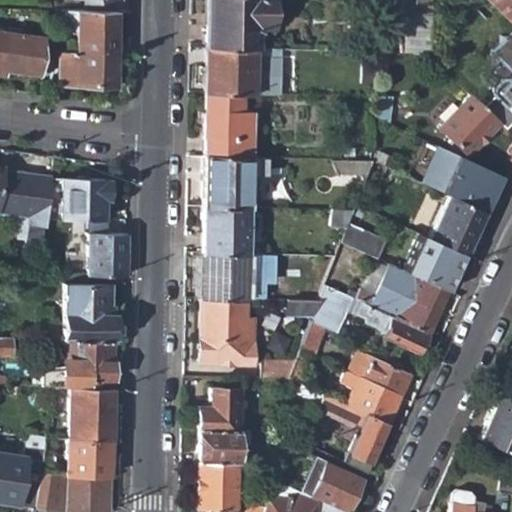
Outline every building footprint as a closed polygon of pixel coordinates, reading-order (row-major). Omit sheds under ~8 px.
[(113,0),(82,0),(83,10),(114,11),(113,0)] [(205,0),(204,47),(251,48),(253,48),(254,26),(268,26),(267,0),(205,0)] [(428,0),(395,0),(396,15),(399,15),(398,50),(426,51),(428,0)] [(511,0),(487,0),(511,24),(511,0)] [(83,10),(45,9),(44,50),(58,50),(113,51),(114,11),(83,10)] [(1,26),(0,32),(0,74),(15,77),(16,71),(34,74),(39,37),(22,34),(23,29),(1,26)] [(496,42),(487,51),(511,74),(506,80),(498,80),(491,88),(491,95),(511,115),(511,27),(504,35),(497,35),(496,42)] [(251,48),(204,47),(203,91),(238,92),(258,93),(259,78),(250,78),(251,48)] [(113,51),(58,50),(56,83),(112,85),(113,51)] [(238,92),(203,91),(202,134),(203,135),(203,155),(246,156),(247,113),(237,112),(238,92)] [(468,93),(436,125),(464,152),(496,121),(468,93)] [(391,97),(373,96),(373,115),(391,123),(391,97)] [(446,149),(443,157),(460,165),(448,193),(482,209),(499,174),(446,149)] [(203,155),(201,155),(200,204),(245,206),(247,206),(248,173),(264,174),(265,156),(246,156),(203,155)] [(372,159),(335,158),(339,173),(366,174),(372,159)] [(0,163),(0,210),(29,215),(44,217),(44,216),(45,210),(50,176),(50,175),(11,169),(10,173),(1,172),(2,164),(0,163)] [(419,166),(414,178),(441,190),(444,182),(433,177),(434,174),(419,166)] [(45,210),(44,216),(99,217),(99,199),(110,198),(110,179),(88,176),(86,173),(73,172),(70,176),(50,176),(45,210)] [(445,192),(425,235),(462,252),(482,209),(448,193),(445,192)] [(245,206),(200,204),(199,252),(243,253),(245,253),(245,206)] [(330,208),(326,218),(344,226),(345,223),(351,209),(330,208)] [(29,215),(25,240),(41,242),(44,217),(29,215)] [(88,263),(77,263),(77,274),(123,275),(124,232),(98,232),(98,223),(81,223),(80,231),(89,231),(88,263)] [(344,226),(338,239),(375,257),(383,239),(345,223),(344,226)] [(417,231),(405,257),(450,278),(462,252),(425,235),(417,231)] [(243,253),(199,252),(198,296),(241,297),(243,253)] [(444,290),(450,278),(405,257),(399,268),(444,290)] [(387,262),(371,294),(357,287),(353,296),(358,299),(425,330),(444,290),(399,268),(387,262)] [(307,315),(306,317),(321,325),(332,330),(348,294),(321,281),(314,299),(307,315)] [(61,330),(56,329),(56,337),(57,337),(110,339),(111,313),(107,312),(108,285),(63,284),(61,330)] [(241,297),(198,296),(197,361),(249,362),(250,338),(244,338),(244,316),(241,317),(241,297)] [(314,299),(284,298),(284,314),(307,315),(314,299)] [(358,299),(353,312),(362,316),(360,320),(377,328),(376,331),(382,333),(381,336),(415,352),(425,330),(358,299)] [(306,317),(294,346),(305,352),(308,353),(321,325),(306,317)] [(0,335),(0,353),(7,353),(9,336),(0,335)] [(48,374),(46,386),(62,386),(63,378),(109,381),(110,339),(57,337),(57,344),(63,344),(62,374),(48,374)] [(294,346),(290,357),(301,362),(305,352),(294,346)] [(367,355),(358,376),(395,394),(406,373),(400,370),(403,364),(373,350),(370,356),(367,355)] [(358,352),(349,372),(358,376),(367,355),(358,352)] [(287,362),(281,378),(291,383),(301,362),(290,357),(287,362)] [(337,360),(334,365),(340,368),(343,363),(337,360)] [(287,362),(258,361),(257,378),(281,378),(287,362)] [(334,365),(329,378),(349,387),(340,406),(380,425),(395,394),(358,376),(349,372),(340,368),(334,365)] [(511,383),(501,377),(473,438),(509,454),(511,447),(511,383)] [(109,381),(63,378),(62,386),(109,388),(109,381)] [(294,385),(289,394),(311,404),(315,395),(294,385)] [(46,386),(44,404),(67,405),(66,438),(107,439),(109,388),(62,386),(46,386)] [(206,405),(194,405),(194,427),(237,428),(238,428),(239,387),(206,387),(206,405)] [(322,398),(319,407),(335,415),(334,418),(341,421),(335,437),(347,443),(344,451),(364,460),(380,425),(340,406),(322,398)] [(237,428),(194,427),(194,458),(234,460),(269,460),(272,443),(236,442),(237,428)] [(62,438),(60,473),(106,474),(107,439),(66,438),(62,438)] [(18,454),(11,501),(31,504),(35,472),(38,447),(19,445),(18,454)] [(299,448),(295,456),(307,462),(295,489),(333,506),(341,510),(356,476),(299,448)] [(0,499),(11,501),(18,454),(0,451),(0,499)] [(234,460),(194,458),(192,508),(233,509),(234,460)] [(511,466),(501,464),(497,490),(511,492),(511,466)] [(35,472),(31,504),(86,511),(97,511),(105,506),(106,474),(60,473),(35,472)] [(446,493),(445,502),(467,505),(468,495),(463,489),(451,488),(446,493)] [(262,493),(258,511),(307,511),(309,500),(293,498),(294,494),(283,492),(282,496),(262,493)] [(445,502),(444,511),(468,511),(467,511),(467,505),(445,502)]
